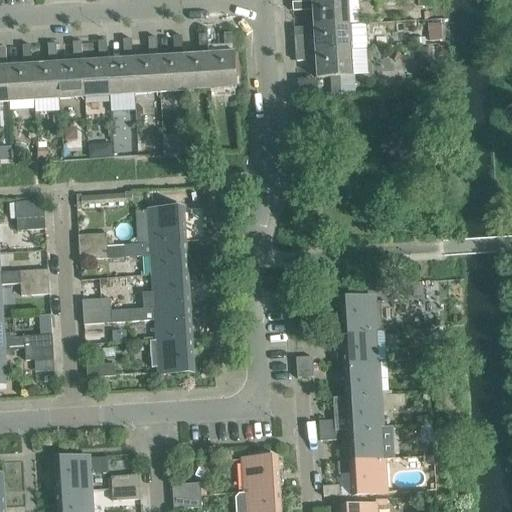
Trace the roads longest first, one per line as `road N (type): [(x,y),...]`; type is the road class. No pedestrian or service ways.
road 1 (residential): [(246,402),(260,384),(250,259),(267,179),(260,1)]
road 2 (residential): [(75,417),(63,191)]
road 3 (residential): [(67,13),(260,1)]
road 4 (residential): [(303,511),(299,411),(246,402)]
